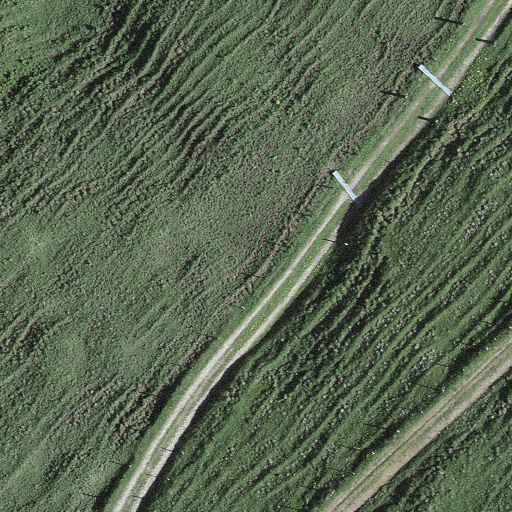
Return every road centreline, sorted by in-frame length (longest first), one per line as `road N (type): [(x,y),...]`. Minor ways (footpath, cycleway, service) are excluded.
road 1 (track): [(129,511),(165,447),(489,0)]
road 2 (track): [(346,511),(511,355)]
